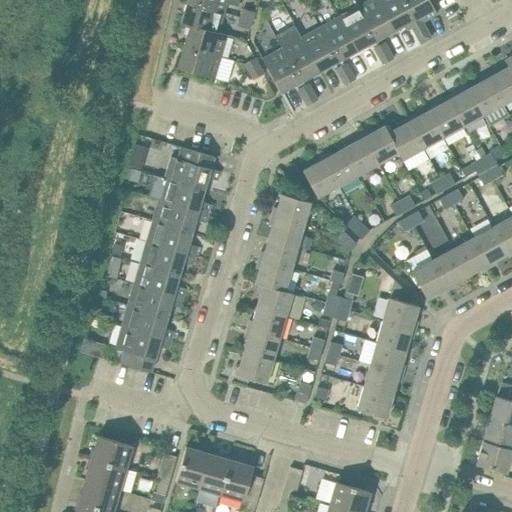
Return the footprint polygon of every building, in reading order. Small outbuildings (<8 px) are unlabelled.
[(186,0),(186,2),(223,12),(226,3),(238,6),(239,0),(186,0)] [(395,29),(378,0),(368,0),(357,6),(376,40),(395,29)] [(417,24),(403,0),(378,0),(395,29),(404,24),(407,30),(411,27),(416,35),(426,29),(422,22),(417,24)] [(429,0),(403,0),(417,24),(422,22),(426,19),(423,14),(434,8),(429,0)] [(223,12),(186,2),(180,23),(189,26),(189,25),(217,33),(218,32),(223,12)] [(376,40),(357,6),(338,16),(357,50),(376,40)] [(243,9),(240,17),(252,21),(254,12),(243,9)] [(357,50),(338,16),(320,27),(338,61),(357,50)] [(249,29),(252,21),(240,17),(237,26),(249,29)] [(227,35),(218,32),(217,33),(189,25),(189,26),(184,46),(220,56),(227,35)] [(338,61),(320,27),(301,37),(319,71),(338,61)] [(431,38),(426,29),(416,35),(420,43),(431,38)] [(319,71),(301,37),(282,48),(300,81),(319,71)] [(388,50),(384,42),(373,48),(378,56),(388,50)] [(220,56),(184,46),(177,67),(214,78),(220,59),(220,56)] [(300,81),(282,48),(262,58),(280,92),(300,81)] [(393,58),(388,50),(378,56),(382,64),(393,58)] [(244,63),(248,71),(259,65),(255,58),(244,63)] [(336,69),(340,77),(351,71),(346,63),(336,69)] [(263,73),(259,65),(248,71),(253,79),(263,73)] [(511,71),(508,66),(496,73),(494,70),(487,74),(503,104),(511,98),(511,71)] [(355,79),(351,71),(340,77),(344,84),(355,79)] [(503,104),(487,74),(479,79),(480,82),(468,88),(483,115),(503,104)] [(298,89),(302,97),(313,92),(308,84),(298,89)] [(483,115),(468,88),(456,95),(454,92),(447,96),(463,126),(483,115)] [(317,99),(313,92),(302,97),(306,105),(317,99)] [(463,126),(447,96),(439,101),(440,103),(428,110),(443,137),(463,126)] [(443,137),(428,110),(416,117),(414,114),(407,118),(423,148),(443,137)] [(423,148),(407,118),(399,123),(400,126),(388,132),(399,152),(398,152),(402,159),(423,148)] [(388,132),(384,125),(371,132),(370,129),(362,134),(378,163),(398,152),(399,152),(388,132)] [(378,163),(362,134),(354,138),(355,141),(343,148),(358,174),(378,163)] [(500,145),(489,151),(490,153),(494,161),(505,155),(500,145)] [(211,168),(214,156),(181,147),(177,158),(171,156),(170,157),(172,158),(166,179),(202,189),(206,177),(217,180),(220,171),(211,168)] [(358,174),(343,148),(331,154),(330,151),(322,156),(338,185),(358,174)] [(490,153),(481,158),(487,169),(496,164),(494,161),(490,153)] [(338,185),(322,156),(314,160),(315,163),(302,170),(317,197),(338,185)] [(487,169),(481,158),(471,163),(477,174),(487,169)] [(502,175),(496,164),(487,169),(492,180),(502,175)] [(132,168),(128,180),(138,183),(141,171),(132,168)] [(492,180),(487,169),(477,174),(483,185),(492,180)] [(449,173),(440,178),(445,188),(455,183),(449,173)] [(445,188),(440,178),(430,183),(436,193),(445,188)] [(199,201),(202,189),(166,179),(160,200),(207,213),(210,204),(199,201)] [(458,188),(448,194),(454,204),(463,198),(458,188)] [(273,207),(271,215),(303,225),(310,202),(281,193),(277,208),(273,207)] [(454,204),(448,194),(439,199),(444,209),(454,204)] [(409,195),(400,200),(405,210),(415,205),(409,195)] [(205,223),(207,213),(160,200),(154,221),(190,231),(193,219),(205,223)] [(405,210),(400,200),(390,205),(396,215),(405,210)] [(408,216),(414,226),(417,231),(422,229),(418,223),(423,221),(418,210),(408,216)] [(297,247),(303,225),(271,215),(268,224),(272,225),(268,238),(297,247)] [(353,231),(361,223),(353,215),(345,224),(353,231)] [(414,226),(408,216),(399,221),(404,231),(414,226)] [(511,216),(494,226),(510,255),(511,254),(511,216)] [(186,243),(190,231),(154,221),(148,242),(195,255),(198,246),(186,243)] [(361,239),(369,230),(361,223),(353,231),(361,239)] [(510,255),(494,226),(475,237),(491,266),(496,263),(495,260),(506,254),(508,257),(510,255)] [(340,244),(348,236),(341,228),(332,237),(340,244)] [(302,236),(299,247),(310,251),(314,239),(302,236)] [(356,243),(348,236),(340,244),(348,252),(356,243)] [(491,266),(475,237),(452,249),(466,276),(479,269),(481,272),(491,266)] [(297,247),(268,238),(264,251),(261,250),(258,259),(291,269),(297,247)] [(121,244),(112,242),(109,253),(117,256),(121,244)] [(192,265),(195,255),(148,242),(142,263),(177,273),(181,261),(192,265)] [(466,276),(452,249),(432,260),(448,289),(456,285),(455,282),(466,276)] [(336,258),(332,269),(329,280),(341,283),(347,261),(336,258)] [(284,291),(291,269),(258,259),(256,268),(259,269),(255,283),(259,284),(284,291)] [(448,289),(432,260),(411,271),(426,298),(439,291),(441,293),(448,289)] [(174,285),(177,273),(142,263),(136,284),(183,298),(185,289),(174,285)] [(108,268),(106,276),(117,278),(119,271),(108,268)] [(378,290),(390,293),(393,281),(381,278),(378,290)] [(180,307),(183,298),(136,284),(130,305),(165,315),(169,304),(180,307)] [(292,293),(284,291),(259,284),(257,293),(260,294),(256,307),(285,316),(292,293)] [(99,289),(97,296),(104,298),(106,291),(99,289)] [(345,292),(343,298),(352,300),(353,294),(345,292)] [(337,307),(340,297),(328,293),(325,304),(337,307)] [(343,298),(340,297),(337,307),(349,310),(352,300),(343,298)] [(389,297),(382,320),(415,330),(417,321),(414,320),(418,306),(389,297)] [(334,317),(337,307),(325,304),(322,314),(334,317)] [(162,327),(165,315),(130,305),(123,326),(171,340),(173,331),(162,327)] [(94,307),(91,317),(100,320),(103,309),(94,307)] [(285,316),(256,307),(252,320),(249,320),(246,328),(279,338),(285,316)] [(346,321),(349,310),(337,307),(334,317),(346,321)] [(412,338),(415,330),(382,320),(376,342),(405,350),(409,337),(412,338)] [(168,349),(171,340),(123,326),(117,347),(115,346),(115,347),(121,349),(117,362),(148,371),(156,346),(168,349)] [(272,360),(279,338),(246,328),(244,337),(247,338),(243,351),(272,360)] [(321,350),(324,339),(313,336),(310,347),(321,350)] [(330,341),(327,352),(338,355),(341,344),(330,341)] [(401,364),(405,350),(376,342),(369,364),(402,373),(404,365),(401,364)] [(318,360),(321,350),(310,347),(307,357),(318,360)] [(266,382),(272,360),(243,351),(236,374),(238,375),(237,378),(248,381),(249,378),(266,382)] [(335,365),(338,355),(327,352),(324,362),(335,365)] [(399,382),(402,373),(369,364),(363,386),(392,394),(396,381),(399,382)] [(307,394),(308,395),(311,385),(300,381),(295,398),(305,401),(307,394)] [(317,386),(314,397),(325,400),(328,389),(317,386)] [(386,417),(392,394),(363,386),(356,409),(373,414),(373,417),(383,420),(384,417),(386,417)] [(511,400),(507,399),(496,396),(489,419),(511,425),(511,400)] [(511,449),(511,425),(489,419),(483,440),(511,449)] [(97,435),(91,458),(125,468),(132,445),(97,435)] [(505,472),(511,453),(511,449),(483,440),(476,464),(505,472)] [(198,487),(208,453),(185,446),(175,481),(198,487)] [(171,476),(176,456),(164,453),(157,477),(160,478),(169,481),(171,476)] [(220,494),(230,459),(208,453),(198,487),(220,494)] [(119,490),(125,468),(91,458),(84,480),(119,490)] [(253,466),(230,459),(220,494),(243,500),(256,504),(257,498),(263,478),(250,475),(253,466)] [(302,470),(290,467),(282,491),(291,493),(295,494),(302,470)] [(165,495),(169,481),(160,478),(156,492),(165,495)] [(113,511),(119,490),(84,480),(78,502),(113,511)] [(335,481),(330,500),(329,504),(355,511),(363,511),(370,491),(335,481)] [(287,507),(291,493),(282,491),(278,505),(287,507)] [(112,511),(113,511),(78,502),(74,511),(112,511)]
